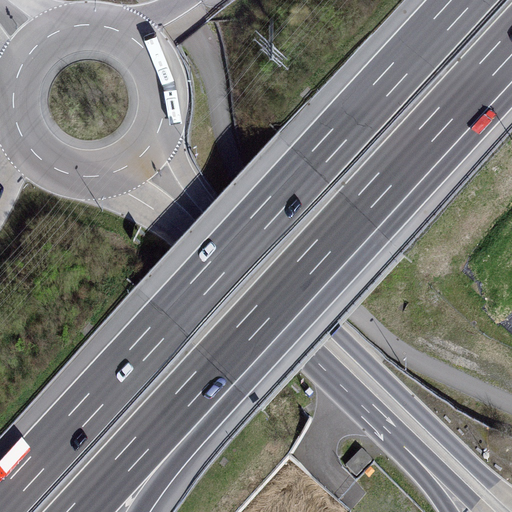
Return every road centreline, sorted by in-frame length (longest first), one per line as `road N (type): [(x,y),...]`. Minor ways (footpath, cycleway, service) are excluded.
road 1 (motorway): [(460,0),(0,503)]
road 2 (primary): [(92,179),(150,196),(197,229),(412,444)]
road 3 (motorway): [(80,511),(371,207)]
road 4 (primary): [(419,414),(212,209),(193,186),(165,119)]
road 5 (motorway): [(139,511),(230,379),(371,207)]
road 6 (motorway): [(371,207),(511,54)]
road 7 (primary): [(511,498),(419,414)]
